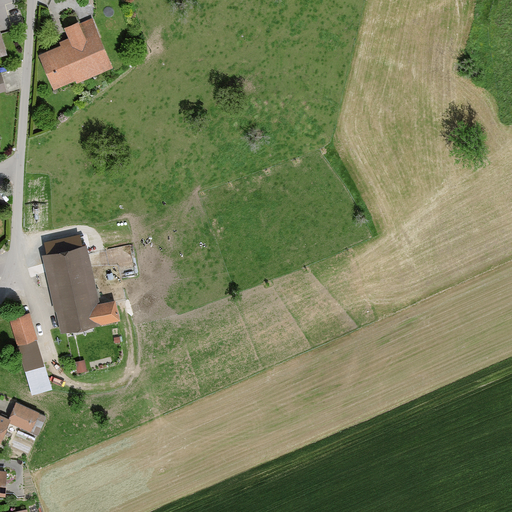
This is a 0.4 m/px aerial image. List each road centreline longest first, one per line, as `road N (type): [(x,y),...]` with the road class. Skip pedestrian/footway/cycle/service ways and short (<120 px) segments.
road 1 (residential): [(32,0),(19,157)]
road 2 (residential): [(19,157),(15,263),(0,296)]
